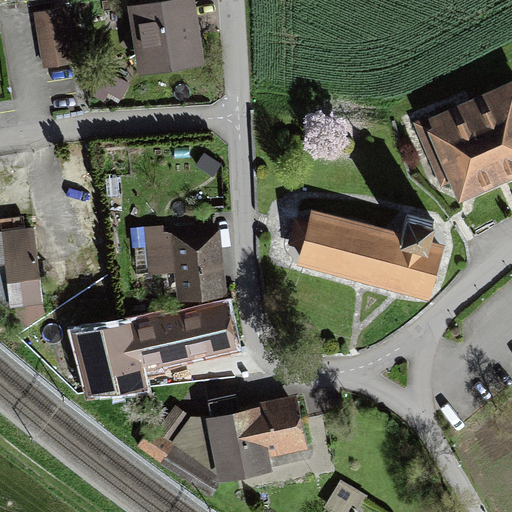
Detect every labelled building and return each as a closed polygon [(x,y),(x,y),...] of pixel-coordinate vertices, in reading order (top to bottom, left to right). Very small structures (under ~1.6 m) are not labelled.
[(183,0),(176,0),(138,6),(147,62),(193,55),(183,0)] [(66,7),(32,13),(41,64),(75,58),(66,7)] [(131,85),(106,72),(98,87),(122,100),(131,85)] [(511,117),(500,89),(415,126),(447,198),(511,169),(511,117)] [(396,243),(298,219),(293,242),(288,261),(364,280),(423,294),(433,252),(416,248),(421,227),(401,222),(396,243)] [(31,230),(0,233),(0,284),(3,310),(41,305),(31,230)] [(214,230),(144,233),(146,273),(179,271),(180,295),(217,293),(214,230)] [(226,311),(124,330),(122,321),(77,330),(91,398),(137,389),(133,373),(132,365),(233,344),(226,311)] [(199,422),(178,409),(159,435),(148,425),(135,447),(211,498),(224,475),(268,471),(266,457),(299,449),(290,402),(199,422)]
